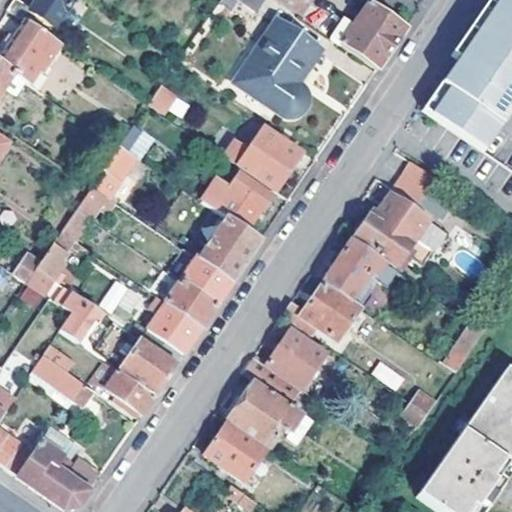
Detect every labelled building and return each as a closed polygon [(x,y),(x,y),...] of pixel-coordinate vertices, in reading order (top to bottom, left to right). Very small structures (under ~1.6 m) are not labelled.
[(37,0),(29,11),(14,0),(6,12),(23,23),(33,30),(40,20),(50,26),(51,25),(56,28),(59,24),(62,26),(71,14),(67,11),(70,8),(65,4),(67,0),(37,0)] [(272,0),(217,0),(259,28),(277,3),(272,0)] [(272,0),(277,3),(298,17),(309,0),(272,0)] [(511,0),(496,0),(478,27),(483,30),(472,47),(467,43),(466,46),(452,66),(458,70),(424,121),(480,158),(511,110),(511,0)] [(367,4),(338,45),(376,71),(405,29),(367,4)] [(26,85),(54,44),(33,30),(23,23),(0,56),(0,67),(12,75),(26,85)] [(275,23),(235,81),(275,109),(282,112),(284,111),(287,111),(290,111),(293,109),(294,108),(296,107),(298,104),(299,102),(299,100),(300,98),(299,95),(298,90),(296,86),(294,83),(316,51),(275,23)] [(483,30),(478,27),(467,43),(472,47),(483,30)] [(164,61),(153,77),(161,83),(172,66),(164,61)] [(458,70),(452,66),(449,71),(421,113),(418,117),(424,121),(458,70)] [(0,91),(12,75),(0,67),(0,91)] [(155,112),(169,93),(159,86),(146,106),(155,112)] [(131,128),(118,147),(126,153),(140,133),(131,128)] [(222,157),(275,192),(300,154),(262,130),(249,149),(234,140),(222,157)] [(118,147),(90,188),(106,199),(134,158),(126,153),(118,147)] [(433,180),(410,164),(401,176),(425,193),(433,180)] [(239,176),(228,191),(215,183),(201,203),(224,218),(245,233),(259,212),(260,213),(271,198),(239,176)] [(393,189),(416,205),(425,193),(401,176),(393,189)] [(89,222),(106,199),(90,188),(74,212),(89,222)] [(416,205),(393,189),(387,197),(411,213),(416,205)] [(434,230),(411,213),(387,197),(385,201),(371,221),(369,220),(366,218),(352,239),(403,274),(434,230)] [(74,212),(59,233),(75,243),(89,222),(74,212)] [(231,284),(260,242),(245,233),(224,218),(195,260),(198,262),(231,284)] [(422,278),(449,240),(434,230),(403,274),(407,276),(411,271),(422,278)] [(60,263),(75,243),(59,233),(38,265),(34,270),(52,283),(64,266),(60,263)] [(350,242),(321,284),(347,302),(366,276),(372,280),(382,265),(350,242)] [(25,258),(12,277),(24,285),(34,270),(38,265),(25,258)] [(182,285),(215,308),(231,284),(198,262),(182,285)] [(481,334),(511,289),(511,263),(469,326),(481,334)] [(52,283),(34,270),(24,285),(41,297),(52,283)] [(366,276),(347,302),(358,310),(377,284),(372,280),(366,276)] [(115,279),(99,305),(110,312),(126,287),(115,279)] [(321,284),(301,313),(289,305),(280,316),(310,337),(315,329),(335,343),(358,310),(347,302),(321,284)] [(215,308),(182,285),(167,307),(200,330),(215,308)] [(127,287),(112,315),(130,324),(145,297),(127,287)] [(70,316),(58,334),(75,346),(97,314),(66,292),(56,307),(70,316)] [(149,334),(182,356),(200,330),(167,307),(149,334)] [(469,326),(441,367),(453,376),(481,334),(469,326)] [(288,332),(264,367),(285,381),(299,390),(322,355),(288,332)] [(174,367),(138,342),(119,369),(118,371),(155,396),(174,367)] [(92,395),(40,360),(33,371),(84,407),(92,395)] [(380,360),(370,373),(395,391),(405,379),(380,360)] [(285,381),(264,367),(253,384),(273,398),(285,381)] [(511,379),(503,373),(460,433),(511,468),(511,379)] [(105,390),(141,415),(153,398),(116,374),(105,390)] [(286,407),(299,390),(285,381),(273,398),(286,407)] [(286,407),(273,398),(253,384),(225,424),(264,451),(265,452),(278,435),(280,432),(286,436),(300,416),(286,407)] [(0,414),(2,416),(12,402),(0,394),(0,414)] [(407,404),(425,416),(432,405),(414,394),(407,404)] [(407,404),(400,414),(417,427),(425,416),(407,404)] [(300,416),(286,436),(280,432),(278,435),(295,445),(310,424),(300,416)] [(203,456),(242,483),(264,451),(225,424),(203,456)] [(74,452),(46,433),(38,444),(66,462),(69,459),(74,452)] [(511,474),(511,468),(460,433),(412,500),(430,511),(486,511),(500,492),(511,474)] [(0,469),(2,471),(19,446),(7,438),(0,448),(0,469)] [(31,454),(14,479),(61,511),(77,509),(99,478),(69,459),(66,462),(38,444),(31,454)] [(14,479),(31,454),(19,446),(2,471),(14,479)] [(223,496),(238,506),(243,498),(229,487),(223,496)] [(238,506),(246,511),(248,511),(254,504),(243,498),(238,506)]
